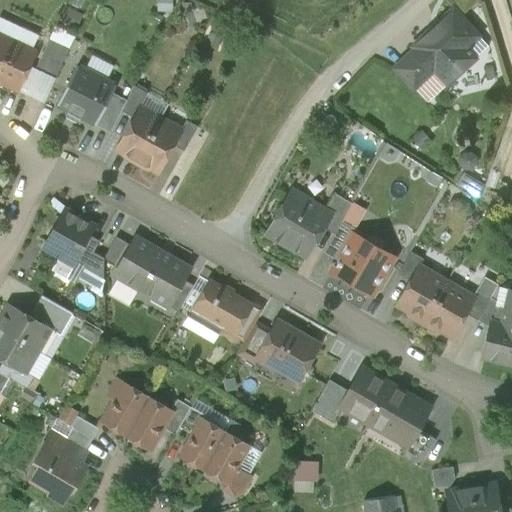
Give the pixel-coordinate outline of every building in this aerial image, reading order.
[(453,9),(412,47),(414,50),(394,69),(413,90),(433,71),(447,85),(475,60),(465,49),(479,37),(453,9)] [(75,36),(55,27),(48,41),(68,50),(75,36)] [(35,52),(0,35),(0,83),(17,91),(29,67),(35,52)] [(48,41),(34,70),(54,79),(68,50),(48,41)] [(34,70),(29,67),(17,91),(43,103),(54,79),(34,70)] [(60,118),(99,138),(124,90),(84,70),(60,118)] [(134,87),(121,111),(133,118),(138,108),(139,108),(147,93),(134,87)] [(133,118),(116,149),(137,161),(159,120),(139,108),(138,108),(133,118)] [(180,131),(159,120),(137,161),(158,172),(173,146),(181,131),(180,131)] [(185,121),(180,131),(181,131),(173,146),(183,151),(197,127),(185,121)] [(324,211),(291,192),(284,204),(278,205),(271,217),(273,222),(266,234),(306,257),(322,228),(330,214),(324,211)] [(351,204),(334,194),(324,211),(330,214),(322,228),(334,235),(341,222),(351,204)] [(94,226),(64,209),(42,248),(59,258),(62,254),(75,261),(88,236),(94,226)] [(334,235),(323,253),(337,261),(352,234),(360,239),(362,234),(341,222),(334,235)] [(373,237),(368,238),(365,242),(360,239),(352,234),(337,261),(331,271),(372,295),(393,258),(380,250),(382,246),(381,241),(378,238),(373,237)] [(99,242),(88,236),(75,261),(84,266),(82,268),(103,280),(103,258),(93,253),(99,242)] [(126,243),(115,237),(103,258),(114,265),(126,243)] [(189,268),(135,238),(113,276),(167,307),(182,280),(189,268)] [(410,252),(397,275),(409,282),(418,266),(419,266),(423,259),(410,252)] [(419,266),(418,266),(409,282),(395,305),(417,318),(416,320),(422,324),(446,282),(419,266)] [(182,280),(167,307),(177,313),(193,286),(182,280)] [(496,287),(484,280),(478,291),(489,298),(496,287)] [(251,306),(209,282),(185,324),(213,340),(221,326),(234,334),(251,306)] [(474,298),(446,282),(422,324),(428,327),(430,325),(451,338),(465,314),(474,298)] [(478,291),(474,298),(465,314),(477,321),(490,298),(489,298),(478,291)] [(511,291),(508,291),(504,309),(499,307),(498,307),(490,321),(489,327),(481,358),(511,365),(511,291)] [(72,314),(41,296),(29,317),(49,328),(49,329),(59,335),(72,314)] [(490,298),(477,321),(489,327),(490,321),(498,307),(499,307),(500,306),(501,305),(490,298)] [(29,317),(9,305),(0,321),(0,329),(37,351),(49,329),(49,328),(29,317)] [(297,333),(276,321),(270,331),(255,358),(257,359),(279,371),(286,369),(300,377),(301,376),(307,376),(312,369),(307,364),(318,345),(305,337),(303,338),(302,339),(297,336),(298,335),(297,333)] [(255,322),(238,354),(254,364),(257,359),(255,358),(270,331),(255,322)] [(37,351),(0,329),(0,359),(3,361),(24,373),(24,372),(37,351)] [(24,373),(3,361),(0,365),(0,373),(9,378),(26,388),(33,377),(24,372),(24,373)] [(377,376),(363,368),(349,392),(340,408),(341,408),(368,424),(390,385),(376,378),(377,376)] [(0,373),(0,393),(9,378),(0,373)] [(328,380),(310,411),(332,424),(341,408),(340,408),(349,392),(328,380)] [(124,384),(102,422),(125,435),(147,398),(124,384)] [(412,398),(390,385),(368,424),(405,445),(406,446),(416,429),(429,406),(413,396),(412,398)] [(147,398),(125,435),(149,449),(161,427),(170,411),(147,398)] [(190,407),(176,399),(170,411),(161,427),(174,435),(179,427),(190,407)] [(203,415),(190,407),(179,427),(191,435),(200,419),(201,419),(203,415)] [(98,428),(76,416),(70,426),(72,428),(92,439),(98,428)] [(201,419),(200,419),(191,435),(179,456),(202,470),(224,432),(201,419)] [(92,439),(72,428),(67,438),(86,449),(92,439)] [(435,440),(416,429),(406,446),(405,445),(399,456),(419,468),(435,440)] [(260,453),(224,432),(203,470),(225,483),(226,483),(235,468),(247,475),(260,453)] [(81,465),(46,445),(35,463),(40,466),(32,480),(51,491),(49,494),(61,500),(69,487),(72,489),(80,475),(77,473),(81,465)] [(316,491),(318,460),(293,459),(292,490),(316,491)] [(452,467),(431,470),(433,489),(449,486),(454,480),(452,467)] [(247,475),(235,468),(226,483),(225,483),(222,489),(235,496),(241,494),(250,477),(247,475)] [(498,511),(494,485),(470,488),(473,511),(498,511)] [(473,511),(470,488),(446,492),(449,511),(473,511)] [(394,511),(393,496),(363,501),(364,511),(394,511)]
